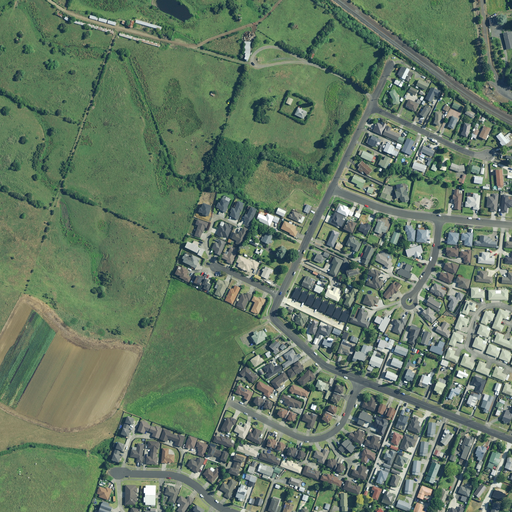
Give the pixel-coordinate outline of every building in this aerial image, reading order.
[(162,26),(137,19),(136,23),(161,30),(162,26)] [(73,20),(72,22),(114,34),(115,31),(73,20)] [(511,32),(511,31),(503,32),(507,49),(511,47),(511,32)] [(120,33),(120,35),(160,47),(161,45),(120,33)] [(409,69),(403,66),(398,76),(404,79),(409,69)] [(404,83),(396,79),(394,83),(402,87),(404,83)] [(430,84),(419,79),(416,85),(427,90),(430,84)] [(409,92),(416,95),(418,90),(411,87),(409,92)] [(441,92),(432,87),(426,99),(431,102),(435,95),(439,97),(441,92)] [(394,88),(388,92),(393,99),(393,103),(399,103),(399,97),(394,88)] [(418,104),(408,99),(405,106),(415,111),(418,104)] [(465,108),(454,102),(452,107),(461,112),(461,111),(463,112),(465,108)] [(431,108),(426,104),(419,114),(425,118),(431,108)] [(307,112),(298,108),(295,115),(304,119),(307,112)] [(476,114),(468,109),(465,114),(473,118),(476,114)] [(442,111),(435,111),(435,119),(433,123),(439,125),(441,120),(442,111)] [(458,118),(452,115),(447,126),(453,129),(458,118)] [(471,123),(464,122),(463,130),(461,134),(467,137),(469,132),(471,123)] [(491,129),(484,126),(479,136),(486,140),(491,129)] [(405,136),(385,128),(382,134),(402,143),(405,136)] [(501,132),(495,136),(503,146),(511,139),(511,138),(509,135),(506,137),(501,132)] [(380,138),(372,134),(368,144),(376,147),(380,138)] [(414,141),(407,138),(401,151),(411,156),(413,152),(410,150),(414,141)] [(400,148),(386,143),(383,151),(396,156),(400,148)] [(435,151),(424,146),(421,151),(432,156),(435,151)] [(374,155),(363,151),(360,157),(371,162),(374,155)] [(383,160),(380,159),(378,164),(386,168),(391,158),(385,156),(383,160)] [(449,159),(442,157),(439,169),(446,170),(449,159)] [(372,170),(362,160),(357,166),(367,175),(372,170)] [(459,166),(452,163),(450,168),(458,172),(465,171),(464,165),(459,166)] [(481,167),(473,165),(471,172),(479,174),(481,167)] [(502,169),(495,170),(497,188),(504,187),(502,169)] [(467,176),(463,174),(462,179),(460,178),(459,182),(465,184),(465,182),(464,182),(467,176)] [(366,180),(354,175),(351,181),(357,184),(356,186),(362,189),(366,180)] [(406,186),(395,189),(397,198),(400,198),(402,203),(410,201),(406,186)] [(459,190),(454,189),(452,209),(461,210),(462,193),(459,193),(459,190)] [(388,191),(387,194),(382,192),(380,197),(391,201),(393,196),(389,195),(390,192),(388,191)] [(473,207),(473,208),(473,209),(479,210),(481,196),(478,195),(478,194),(474,193),(473,197),(468,197),(467,202),(466,202),(465,207),(471,207),(472,207),(473,207)] [(499,194),(493,194),(493,197),(488,196),(487,207),(491,208),(491,211),(497,212),(499,194)] [(509,196),(502,196),(501,212),(507,213),(508,207),(511,207),(511,200),(509,200),(509,196)] [(230,200),(224,197),(221,203),(219,203),(217,207),(221,209),(220,210),(226,213),(231,202),(230,202),(230,200)] [(246,205),(239,201),(235,209),(233,208),(231,212),(232,212),(230,216),(238,220),(241,214),(246,205)] [(304,206),(306,207),(304,211),(309,213),(313,205),(308,202),(307,205),(305,204),(304,206)] [(349,208),(339,203),(336,211),(348,216),(349,215),(352,216),(356,208),(353,207),(351,210),(348,209),(349,208)] [(258,210),(252,207),(248,215),(246,214),(244,218),(247,220),(245,225),(249,227),(258,210)] [(287,211),(279,207),(276,213),(284,217),(287,211)] [(304,216),(293,211),(289,218),(300,223),(304,216)] [(347,216),(338,212),(334,221),(343,225),(347,216)] [(274,217),(267,213),(265,216),(258,213),(255,219),(270,226),(274,217)] [(208,223),(197,219),(195,224),(197,225),(193,236),(200,239),(204,227),(206,228),(208,223)] [(296,226),(284,221),(280,229),(295,237),(298,230),(295,228),(296,226)] [(344,229),(348,231),(347,234),(350,236),(351,233),(353,233),(357,224),(352,221),(350,223),(349,223),(347,225),(346,225),(344,229)] [(385,223),(378,221),(374,231),(381,234),(382,232),(385,233),(388,227),(384,225),(385,223)] [(216,235),(223,238),(224,236),(228,237),(229,236),(233,226),(225,223),(221,222),(216,235)] [(371,225),(362,222),(359,231),(368,234),(371,225)] [(412,225),(405,225),(404,234),(408,234),(407,241),(414,241),(416,228),(412,228),(412,225)] [(249,230),(243,227),(239,234),(235,232),(232,238),(237,241),(236,243),(241,246),(249,230)] [(428,230),(418,229),(416,241),(426,243),(428,230)] [(339,233),(332,230),(326,244),(333,247),(339,233)] [(400,233),(394,231),(390,242),(396,244),(400,233)] [(274,236),(265,232),(261,241),(270,245),(274,236)] [(459,234),(449,232),(447,243),(457,245),(459,234)] [(473,233),(462,232),(461,240),(465,240),(464,246),(472,246),(473,233)] [(256,235),(254,239),(252,239),(250,243),(258,247),(260,243),(258,242),(260,238),(256,235)] [(492,237),(481,236),(480,241),(475,241),(474,246),(497,248),(498,242),(491,241),(492,237)] [(361,243),(349,237),(345,245),(358,251),(361,243)] [(214,253),(220,256),(226,243),(219,240),(218,243),(214,241),(211,248),(215,250),(214,253)] [(204,249),(187,241),(184,248),(201,256),(204,249)] [(343,245),(338,242),(335,248),(341,251),(343,245)] [(375,248),(368,245),(360,262),(367,265),(375,248)] [(421,245),(405,250),(408,257),(423,253),(421,245)] [(238,250),(230,246),(226,255),(223,253),(221,259),(232,264),(238,250)] [(459,246),(455,246),(454,248),(446,247),(446,255),(458,256),(459,246)] [(467,251),(461,251),(460,257),(464,257),(464,263),(471,263),(472,250),(467,249),(467,251)] [(491,253),(482,252),(482,257),(479,257),(478,263),(494,265),(495,259),(490,258),(491,253)] [(191,256),(186,253),(183,258),(184,259),(183,262),(196,269),(201,259),(193,255),(192,257),(191,256)] [(393,261),(378,253),(374,260),(389,268),(393,261)] [(325,258),(317,254),(313,260),(322,264),(325,258)] [(251,262),(239,256),(234,264),(248,272),(250,268),(256,271),(259,264),(252,260),(251,262)] [(343,261),(334,256),(331,263),(332,264),(328,273),(336,276),(343,261)] [(446,262),(443,269),(455,274),(459,266),(452,262),(451,264),(446,262)] [(272,269),(265,266),(260,276),(267,279),(272,269)] [(358,266),(345,270),(348,277),(360,273),(358,266)] [(190,271),(183,267),(181,270),(178,269),(175,274),(180,277),(189,283),(191,278),(187,275),(190,271)] [(412,274),(399,268),(397,274),(410,279),(412,274)] [(374,270),(370,269),(368,274),(373,277),(372,280),(368,279),(365,285),(380,291),(384,281),(378,278),(380,272),(374,269),(374,270)] [(488,272),(480,271),(480,276),(476,275),(476,281),(492,283),(493,277),(488,277),(488,272)] [(511,271),(509,272),(508,278),(502,277),(502,283),(511,284),(511,271)] [(442,273),(439,278),(450,284),(454,276),(447,272),(446,274),(442,273)] [(201,277),(196,275),(192,283),(200,287),(202,283),(199,281),(201,277)] [(316,280),(306,275),(301,285),(311,289),(316,280)] [(471,280),(457,277),(456,282),(458,282),(457,286),(468,289),(471,280)] [(229,283),(218,278),(216,284),(219,285),(215,294),(222,297),(229,283)] [(208,280),(205,279),(201,287),(208,290),(211,284),(207,282),(208,280)] [(392,282),(383,295),(390,301),(402,285),(398,282),(395,285),(392,282)] [(442,287),(434,283),(430,291),(443,298),(447,292),(441,289),(442,287)] [(240,288),(234,285),(233,289),(230,288),(225,300),(233,304),(240,288)] [(324,288),(317,285),(314,291),(321,294),(324,288)] [(333,291),(328,288),(324,296),(338,302),(341,295),(337,293),(340,288),(335,286),(333,291)] [(358,290),(353,287),(349,294),(346,293),(344,298),(346,299),(344,304),(350,306),(358,290)] [(479,288),(471,288),(471,298),(485,298),(485,291),(479,291),(479,288)] [(496,291),(488,291),(488,300),(509,300),(509,290),(501,291),(501,294),(496,294),(496,291)] [(465,295),(460,292),(456,298),(451,295),(448,300),(451,301),(448,307),(450,308),(449,310),(453,312),(460,299),(462,300),(465,295)] [(252,295),(246,293),(245,295),(241,294),(236,306),(245,310),(252,295)] [(379,299),(366,294),(363,303),(375,307),(379,299)] [(258,298),(254,296),(252,301),(255,302),(251,311),(258,315),(265,299),(259,297),(258,298)] [(442,303),(430,296),(427,301),(439,308),(442,303)] [(476,304),(467,300),(462,312),(468,315),(470,309),(473,311),(476,304)] [(429,307),(422,313),(432,323),(437,318),(434,315),(435,313),(429,307)] [(509,312),(500,308),(492,327),(501,331),(503,325),(499,324),(502,317),(506,319),(509,312)] [(368,311),(360,309),(357,318),(351,316),(349,321),(368,328),(370,323),(364,320),(368,311)] [(495,314),(486,310),(481,323),(487,325),(489,320),(492,321),(495,314)] [(308,316),(299,312),(294,322),(303,326),(308,316)] [(383,319),(377,316),(374,322),(380,324),(377,330),(384,333),(390,319),(384,316),(383,319)] [(469,320),(460,316),(455,328),(460,330),(463,325),(466,326),(469,320)] [(400,321),(396,319),(391,331),(401,335),(407,320),(401,318),(400,321)] [(439,326),(436,331),(448,338),(452,332),(447,329),(450,325),(444,322),(441,327),(439,326)] [(488,327),(480,324),(476,333),(488,338),(490,332),(486,330),(488,327)] [(333,327),(328,325),(326,329),(323,328),(324,326),(321,325),(318,332),(329,337),(333,327)] [(412,331),(411,332),(409,337),(411,338),(409,343),(415,345),(421,329),(412,325),(410,331),(412,331)] [(262,329),(251,335),(256,345),(267,338),(262,329)] [(311,329),(307,337),(313,339),(316,331),(311,329)] [(431,333),(425,331),(421,344),(427,346),(431,333)] [(463,336),(454,332),(449,344),(455,346),(457,341),(460,342),(463,336)] [(503,338),(496,335),(493,344),(511,351),(511,349),(511,340),(508,340),(507,342),(501,340),(503,338)] [(483,341),(475,337),(472,346),(484,351),(486,345),(482,344),(483,341)] [(333,342),(324,339),(322,345),(330,348),(333,342)] [(395,341),(389,339),(386,347),(391,349),(395,341)] [(280,345),(275,340),(269,347),(273,351),(272,352),(276,355),(279,351),(276,349),(280,345)] [(438,346),(433,344),(430,350),(441,355),(446,343),(440,341),(438,346)] [(341,344),(337,353),(341,354),(342,351),(349,354),(352,349),(341,344)] [(497,347),(489,344),(486,353),(498,358),(500,352),(496,350),(497,347)] [(356,350),(353,359),(365,363),(371,347),(364,345),(361,352),(356,350)] [(455,352),(448,349),(445,358),(457,363),(460,357),(454,355),(455,352)] [(292,355),(286,350),(281,355),(287,360),(292,355)] [(510,353),(502,350),(499,358),(509,362),(511,356),(510,355),(510,353)] [(259,354),(249,360),(254,367),(264,361),(259,354)] [(383,360),(372,355),(369,364),(380,369),(383,360)] [(471,358),(464,355),(460,364),(473,369),(475,363),(470,361),(471,358)] [(486,364),(479,361),(476,371),(488,376),(491,369),(485,367),(486,364)] [(275,368),(272,363),(264,368),(268,374),(266,375),(268,379),(283,369),(280,365),(275,368)] [(304,370),(299,363),(286,372),(291,379),(304,370)] [(400,367),(393,364),(389,372),(397,375),(400,367)] [(258,377),(245,366),(239,373),(252,384),(258,377)] [(503,369),(496,367),(492,376),(505,381),(508,375),(502,372),(503,369)] [(415,372),(408,369),(404,378),(411,381),(415,372)] [(315,378),(308,370),(297,381),(302,387),(310,380),(311,381),(315,378)] [(469,375),(459,370),(457,376),(463,379),(463,377),(467,378),(469,375)] [(289,380),(284,372),(271,382),(277,389),(289,380)] [(482,376),(475,374),(472,384),(477,386),(476,391),(482,393),(486,380),(481,378),(482,376)] [(431,378),(423,375),(419,384),(427,388),(431,378)] [(329,384),(318,380),(315,388),(326,392),(329,384)] [(257,386),(257,389),(264,393),(263,394),(264,394),(264,395),(269,398),(270,396),(272,393),(273,394),(274,391),(273,391),(274,389),(260,381),(259,381),(257,386)] [(446,384),(437,381),(433,390),(442,394),(446,384)] [(511,386),(505,383),(502,392),(511,395),(511,388),(511,386)] [(345,387),(337,384),(334,393),(342,396),(345,387)] [(309,392),(292,385),(289,391),(306,398),(309,392)] [(253,393),(238,386),(234,393),(249,400),(253,393)] [(453,387),(448,398),(452,400),(454,394),(458,395),(460,390),(453,387)] [(342,396),(334,393),(330,402),(338,405),(342,396)] [(302,402),(282,394),(280,400),(300,408),(302,402)] [(264,400),(256,396),(253,404),(260,407),(264,400)] [(477,399),(470,396),(466,404),(474,407),(477,399)] [(483,400),(480,409),(489,412),(494,397),(490,396),(487,401),(483,400)] [(377,399),(371,397),(369,403),(363,401),(361,408),(376,413),(379,406),(375,404),(377,399)] [(272,404),(264,400),(260,407),(268,411),(272,404)] [(504,404),(498,401),(496,407),(498,408),(495,415),(499,416),(504,404)] [(338,409),(330,405),(327,412),(335,416),(338,409)] [(386,407),(381,405),(378,412),(383,414),(386,407)] [(275,416),(282,420),(287,411),(279,407),(275,416)] [(396,410),(391,407),(388,412),(386,411),(385,415),(392,418),(396,410)] [(511,416),(511,412),(506,410),(502,421),(509,424),(511,416)] [(373,415),(361,411),(356,424),(363,427),(365,421),(370,423),(373,415)] [(297,416),(288,412),(285,419),(293,423),(297,416)] [(310,415),(304,413),(302,420),(309,422),(307,427),(312,429),(318,416),(311,413),(310,415)] [(332,417),(324,414),(321,420),(329,424),(332,417)] [(409,418),(400,414),(395,427),(403,431),(409,418)] [(229,418),(227,417),(221,430),(229,434),(233,425),(234,426),(237,419),(230,416),(229,418)] [(134,419),(126,417),(124,423),(131,426),(134,419)] [(381,422),(375,420),(373,426),(379,429),(378,433),(384,435),(389,421),(383,418),(381,422)] [(424,423),(414,419),(409,430),(419,434),(424,423)] [(148,423),(140,421),(136,431),(144,434),(146,431),(153,433),(151,437),(158,439),(162,429),(155,426),(155,428),(147,425),(148,423)] [(436,422),(429,422),(427,436),(434,437),(436,422)] [(250,427),(245,424),(243,427),(237,424),(233,431),(239,434),(238,436),(244,440),(250,427)] [(129,431),(122,428),(119,435),(127,438),(129,431)] [(171,432),(163,429),(159,440),(167,443),(169,439),(176,442),(174,445),(181,448),(185,437),(178,434),(177,436),(170,433),(171,432)] [(261,432),(254,429),(252,434),(249,432),(246,439),(260,446),(263,439),(258,437),(261,432)] [(355,435),(351,432),(348,437),(360,445),(367,434),(359,430),(355,435)] [(453,437),(447,433),(440,442),(445,446),(453,437)] [(215,434),(212,442),(232,449),(234,444),(230,442),(231,440),(215,434)] [(380,437),(373,435),(371,441),(366,439),(363,445),(378,451),(381,444),(378,443),(380,437)] [(197,439),(189,436),(184,448),(190,450),(190,448),(193,449),(197,439)] [(473,438),(468,436),(464,446),(465,447),(461,457),(465,459),(473,438)] [(357,447),(346,438),(337,449),(342,454),(346,449),(351,454),(357,447)] [(276,441),(268,439),(266,446),(274,449),(276,441)] [(159,442),(148,441),(147,449),(150,449),(149,456),(146,456),(145,464),(157,465),(158,457),(156,457),(156,449),(158,449),(159,442)] [(125,445),(117,442),(115,449),(122,452),(125,445)] [(207,445),(198,442),(195,449),(199,450),(197,455),(203,457),(207,445)] [(286,444),(278,442),(276,450),(284,452),(286,444)] [(428,442),(421,442),(420,456),(427,456),(428,442)] [(144,445),(137,444),(136,450),(130,450),(129,457),(136,458),(136,462),(142,463),(144,445)] [(486,448),(478,445),(474,456),(482,459),(486,448)] [(229,453),(210,446),(206,455),(212,458),(213,455),(220,458),(219,461),(225,463),(229,453)] [(242,448),(237,446),(235,451),(256,458),(258,451),(243,446),(242,448)] [(293,457),(296,449),(289,447),(286,454),(293,457)] [(169,449),(162,448),(161,463),(174,464),(175,455),(168,454),(169,449)] [(441,450),(437,448),(434,455),(439,457),(439,456),(443,457),(444,454),(440,453),(441,450)] [(330,451),(323,449),(322,453),(315,450),(313,457),(319,459),(318,462),(324,465),(330,451)] [(376,453),(365,449),(360,461),(366,463),(368,459),(373,461),(376,453)] [(306,453),(298,450),(295,458),(303,461),(306,453)] [(397,452),(392,450),(390,454),(386,453),(384,459),(388,461),(387,464),(392,465),(397,452)] [(409,454),(401,450),(398,457),(406,461),(409,454)] [(459,453),(454,451),(450,460),(455,462),(459,453)] [(502,454),(493,451),(486,467),(493,469),(494,464),(498,466),(502,454)] [(276,457),(261,452),(259,459),(279,466),(281,461),(276,459),(276,457)] [(119,456),(113,454),(110,461),(117,464),(119,456)] [(244,458),(235,455),(233,461),(235,461),(232,469),(230,468),(228,473),(238,477),(244,458)] [(196,462),(191,459),(186,467),(198,473),(205,461),(199,457),(196,462)] [(329,458),(326,466),(332,468),(336,460),(329,458)] [(421,461),(414,460),(412,474),(419,475),(421,461)] [(286,464),(281,462),(279,466),(300,474),(302,466),(287,461),(286,464)] [(440,465),(432,462),(425,480),(433,483),(440,465)] [(345,466),(337,463),(334,471),(342,474),(345,466)] [(274,470),(262,465),(259,473),(271,478),(274,470)] [(258,469),(250,466),(248,472),(256,475),(258,469)] [(320,472),(304,466),(301,474),(317,480),(320,472)] [(367,468),(361,466),(359,471),(353,469),(351,476),(365,481),(367,474),(365,473),(367,468)] [(381,470),(376,482),(381,485),(383,480),(386,481),(389,473),(390,470),(385,467),(384,471),(381,470)] [(212,472),(208,468),(202,475),(212,483),(221,472),(216,468),(212,472)] [(342,481),(323,474),(320,481),(340,487),(342,481)] [(401,477),(394,474),(390,485),(397,487),(401,477)] [(302,481),(291,477),(288,485),(300,489),(302,481)] [(228,486),(223,484),(220,489),(226,492),(224,496),(230,499),(239,483),(231,479),(228,486)] [(414,481),(406,480),(404,493),(412,494),(414,481)] [(362,487),(346,481),(343,489),(358,495),(362,487)] [(138,485),(125,485),(124,504),(137,505),(138,485)] [(179,490),(167,485),(164,494),(170,496),(168,502),(174,504),(179,490)] [(248,488),(239,485),(235,498),(244,501),(248,488)] [(471,489),(461,485),(458,493),(468,497),(471,489)] [(112,490),(100,486),(96,496),(108,501),(112,490)] [(155,486),(144,486),(144,496),(155,496),(155,486)] [(371,493),(374,494),(372,498),(378,501),(382,489),(374,486),(372,490),(371,493)] [(433,490),(422,486),(417,497),(422,500),(425,495),(430,497),(433,490)] [(449,492),(443,489),(438,502),(444,504),(449,492)] [(381,499),(383,500),(382,502),(392,506),(395,496),(390,493),(390,492),(387,491),(386,492),(385,494),(383,494),(381,499)] [(155,496),(144,496),(144,505),(155,505),(155,496)] [(186,499),(180,496),(176,502),(181,505),(177,511),(179,511),(185,511),(194,500),(188,496),(186,499)] [(275,511),(280,499),(273,497),(268,511),(270,511),(275,511)] [(263,500),(257,498),(254,504),(260,507),(263,500)] [(408,511),(411,505),(399,500),(396,507),(408,511)] [(109,504),(103,502),(98,511),(111,511),(113,508),(108,506),(109,504)] [(423,506),(416,503),(412,511),(425,511),(421,510),(423,506)] [(499,511),(502,506),(495,503),(491,511),(499,511)]
